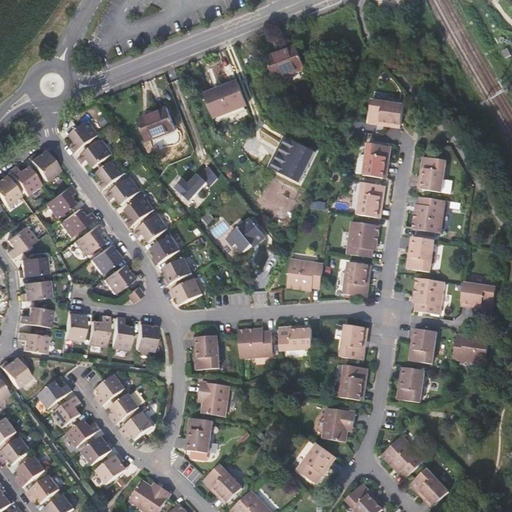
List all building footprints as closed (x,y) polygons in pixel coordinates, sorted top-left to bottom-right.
[(279,80),(308,68),(299,46),(270,58),(279,80)] [(249,105),(240,81),(207,94),(217,118),(249,105)] [(372,100),(369,123),(380,125),(381,122),(401,125),(404,105),(372,100)] [(179,131),(170,107),(138,120),(147,143),(179,131)] [(74,154),(98,136),(88,122),(68,136),(72,142),(68,145),(74,154)] [(271,170),(303,184),(319,149),(287,135),(271,170)] [(93,169),(112,155),(101,140),(78,158),(84,167),(89,164),(93,169)] [(384,178),(386,158),(390,158),(391,147),(368,143),(367,156),(360,155),(357,174),(384,178)] [(44,151),(36,157),(34,154),(29,158),(46,181),(60,171),(44,151)] [(424,157),(422,169),(425,170),(422,190),(443,193),(444,181),(447,160),(424,157)] [(126,173),(115,159),(96,173),(100,179),(96,182),(102,191),(126,173)] [(208,183),(211,186),(220,176),(208,165),(191,183),(180,172),(170,182),(191,201),(208,183)] [(27,166),(19,172),(15,166),(9,171),(27,195),(41,185),(27,166)] [(0,198),(6,207),(20,196),(5,176),(0,179),(0,198)] [(120,206),(140,192),(129,178),(105,195),(112,204),(117,201),(120,206)] [(451,194),(453,182),(444,181),(443,193),(451,194)] [(378,218),(381,197),(384,198),(386,186),(363,183),(358,215),(378,218)] [(75,191),(70,185),(52,199),(46,203),(56,218),(75,204),(69,196),(75,191)] [(154,211),(143,196),(124,210),(128,216),(123,219),(130,228),(154,211)] [(419,213),(416,212),(413,229),(440,234),(445,201),(421,197),(420,205),(419,213)] [(90,212),(84,216),(79,209),(60,223),(71,237),(95,219),(90,212)] [(148,244),(168,229),(157,215),(133,233),(140,242),(144,238),(148,244)] [(258,244),(266,238),(251,219),(239,228),(240,230),(227,240),(234,247),(238,244),(244,252),(256,243),(258,244)] [(374,243),(377,243),(380,226),(353,222),(348,255),(372,258),(373,250),(374,243)] [(99,224),(75,242),(85,256),(104,242),(98,234),(103,230),(99,224)] [(11,259),(36,240),(26,226),(7,240),(13,248),(7,253),(11,259)] [(174,236),(182,247),(186,244),(178,233),(174,236)] [(156,266),(181,251),(172,236),(150,249),(156,258),(153,260),(156,266)] [(415,238),(412,258),(409,258),(408,269),(430,272),(435,240),(415,238)] [(119,251),(116,253),(110,245),(90,260),(101,274),(124,257),(119,251)] [(19,278),(48,274),(46,257),(21,260),(22,270),(18,270),(19,278)] [(167,287),(193,274),(185,258),(163,269),(167,278),(164,280),(167,287)] [(305,290),(306,286),(313,287),(321,288),(324,265),(292,260),(288,287),(305,290)] [(349,262),(344,294),(367,298),(369,286),(366,286),(369,265),(349,262)] [(133,270),(129,273),(124,265),(103,280),(114,294),(137,277),(133,270)] [(415,296),(418,296),(417,304),(416,312),(440,315),(444,282),(417,278),(415,296)] [(204,295),(196,279),(170,291),(173,298),(176,297),(181,306),(204,295)] [(22,301),(50,298),(49,281),(24,284),(25,294),(21,294),(22,301)] [(482,306),(482,309),(494,310),(497,288),(465,283),(462,303),(482,306)] [(137,288),(126,296),(132,303),(143,295),(137,288)] [(20,323),(50,328),(53,310),(30,307),(28,316),(21,315),(20,323)] [(69,311),(65,339),(82,341),(86,316),(81,316),(76,315),(76,312),(69,311)] [(102,315),(101,323),(91,321),(88,345),(105,347),(110,317),(102,315)] [(116,317),(111,348),(129,351),(132,327),(123,326),(124,319),(116,317)] [(140,321),(135,349),(153,352),(157,327),(147,326),(147,322),(146,322),(140,321)] [(362,348),(365,328),(345,325),(341,357),(364,360),(365,349),(362,348)] [(280,351),(313,349),(312,329),(291,330),(291,327),(279,328),(280,351)] [(437,332),(418,329),(415,350),(412,349),(410,361),(432,364),(437,332)] [(272,332),(264,332),(256,333),(256,330),(239,331),(241,358),(273,356),(272,332)] [(47,354),(49,336),(19,332),(17,340),(25,341),(23,351),(47,354)] [(490,337),(473,334),(472,338),(465,337),(457,335),(453,359),(486,364),(490,337)] [(218,336),(198,337),(199,358),(196,359),(197,370),(220,369),(218,336)] [(0,366),(17,389),(31,378),(17,360),(16,358),(7,364),(6,361),(0,365),(0,366)] [(364,380),(366,380),(368,369),(345,365),(341,398),(360,401),(364,380)] [(403,388),(399,388),(398,400),(421,403),(425,371),(406,368),(403,388)] [(97,389),(101,394),(97,397),(97,398),(103,406),(126,389),(116,375),(97,389)] [(38,395),(48,409),(73,391),(70,387),(68,385),(63,389),(57,381),(38,395)] [(0,401),(9,395),(0,382),(0,401)] [(202,382),(200,395),(205,396),(205,402),(203,413),(225,417),(230,386),(202,382)] [(117,425),(140,408),(130,393),(111,408),(115,413),(110,416),(112,418),(117,425)] [(52,414),(63,428),(82,414),(76,406),(81,402),(77,396),(52,414)] [(354,426),(356,412),(328,408),(323,439),(346,442),(348,431),(348,425),(354,426)] [(154,426),(144,412),(120,430),(126,436),(127,438),(131,435),(135,440),(154,426)] [(0,445),(18,432),(8,418),(0,423),(0,445)] [(192,430),(189,450),(209,453),(213,421),(191,418),(189,430),(192,430)] [(66,433),(77,448),(101,429),(99,426),(97,423),(91,427),(85,419),(66,433)] [(82,451),(93,465),(113,450),(108,444),(107,442),(110,440),(105,434),(82,451)] [(397,466),(402,471),(407,477),(425,460),(402,436),(382,455),(394,468),(397,466)] [(10,460),(13,465),(33,451),(22,437),(0,453),(0,456),(4,462),(5,463),(10,460)] [(317,484),(324,474),(322,473),(334,456),(318,444),(299,470),(317,484)] [(119,453),(96,471),(107,485),(127,470),(122,462),(121,461),(124,460),(120,454),(119,453)] [(23,488),(47,470),(36,456),(17,470),(21,476),(16,479),(20,483),(23,488)] [(322,473),(324,474),(336,458),(334,456),(322,473)] [(221,465),(204,481),(212,489),(214,487),(229,502),(243,488),(221,465)] [(449,492),(427,468),(410,485),(418,493),(421,491),(435,506),(449,492)] [(38,498),(42,504),(61,489),(50,475),(27,493),(34,502),(38,498)] [(160,486),(157,491),(152,487),(143,481),(130,500),(147,511),(159,511),(172,494),(160,486)] [(152,487),(157,491),(160,486),(155,483),(152,487)] [(371,492),(363,484),(346,500),(357,511),(380,511),(383,510),(369,495),(371,492)] [(229,502),(214,487),(212,489),(227,504),(229,502)] [(11,496),(8,498),(6,496),(2,490),(0,491),(0,511),(1,511),(15,502),(11,496)] [(272,511),(252,491),(232,510),(233,511),(272,511)] [(435,506),(421,491),(418,493),(432,508),(435,506)] [(385,507),(371,492),(369,495),(383,510),(385,507)] [(70,511),(75,509),(65,494),(41,511),(70,511)]
